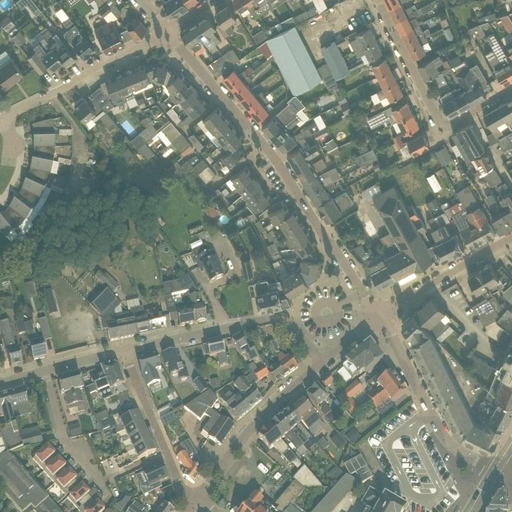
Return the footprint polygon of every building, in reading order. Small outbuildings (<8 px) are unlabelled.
[(26,4),(31,0),(17,0),(15,2),(21,8),(26,4)] [(110,9),(108,6),(104,1),(103,0),(101,0),(99,2),(101,3),(96,7),(102,15),(103,15),(110,9)] [(160,0),(167,7),(172,14),(177,11),(179,13),(188,6),(184,0),(160,0)] [(233,0),(241,11),(247,7),(253,17),(254,17),(258,14),(256,9),(249,0),(233,0)] [(265,0),(249,0),(256,9),(267,2),(265,0)] [(400,3),(405,0),(385,0),(389,8),(400,3)] [(477,0),(473,1),(475,10),(481,8),(478,0),(477,0)] [(114,13),(119,10),(113,3),(108,6),(110,9),(114,13)] [(414,11),(411,6),(404,10),(400,3),(389,8),(395,20),(414,11)] [(433,8),(430,3),(421,7),(423,11),(423,13),(433,8)] [(227,5),(215,12),(222,22),(217,25),(224,36),(233,30),(228,24),(236,18),(227,5)] [(307,10),(311,16),(319,12),(316,5),(307,10)] [(62,22),(68,16),(61,7),(55,12),(62,22)] [(94,29),(105,52),(123,43),(112,20),(117,18),(116,17),(117,17),(114,13),(110,9),(103,15),(102,15),(95,18),(99,26),(94,29)] [(311,16),(307,10),(294,17),(297,23),(311,16)] [(418,15),(416,10),(414,11),(395,20),(402,33),(413,27),(409,20),(415,17),(418,15)] [(494,12),(478,17),(480,23),(488,20),(496,18),(494,12)] [(511,20),(508,13),(501,16),(500,16),(494,19),(498,27),(504,23),(509,31),(511,29),(511,20)] [(216,28),(207,14),(198,20),(214,42),(220,38),(213,29),(216,28)] [(0,21),(0,23),(4,28),(6,31),(15,23),(7,15),(0,21)] [(297,23),(294,17),(293,15),(286,19),(290,27),(298,24),(297,23)] [(71,43),(73,44),(83,57),(94,48),(68,16),(62,22),(67,29),(63,32),(63,34),(71,43)] [(128,30),(134,38),(146,28),(136,16),(129,23),(132,27),(128,30)] [(34,24),(47,41),(62,60),(65,64),(75,56),(65,44),(62,46),(40,19),(34,24)] [(202,37),(208,46),(214,42),(198,20),(190,26),(199,39),(202,37)] [(278,31),(275,25),(269,28),(272,33),(278,31)] [(190,45),(198,54),(205,49),(199,39),(190,26),(181,32),(190,45)] [(266,40),(275,58),(302,44),(293,26),(266,40)] [(354,50),(376,39),(369,27),(356,33),(359,38),(357,39),(357,38),(350,41),(354,50)] [(417,34),(413,27),(402,33),(408,45),(426,36),(431,33),(428,28),(417,34)] [(449,41),(455,38),(449,27),(443,29),(449,41)] [(17,43),(25,40),(21,30),(12,34),(17,43)] [(257,42),(267,36),(263,30),(253,36),(257,42)] [(47,41),(42,46),(34,35),(28,40),(37,50),(27,57),(39,73),(49,65),(51,69),(62,60),(47,41)] [(344,36),(335,41),(337,46),(347,41),(344,36)] [(408,45),(414,57),(425,52),(421,44),(428,41),(426,36),(408,45)] [(369,58),(382,52),(376,39),(354,50),(358,57),(366,52),(369,58)] [(335,41),(321,48),(322,50),(321,51),(322,53),(323,53),(325,56),(311,63),(319,80),(323,78),(333,71),(336,78),(350,71),(347,65),(337,46),(335,41)] [(473,52),(479,48),(476,42),(470,45),(473,52)] [(275,58),(294,95),(319,80),(311,63),(302,44),(275,58)] [(507,64),(501,52),(498,47),(494,49),(493,50),(503,66),(504,66),(511,80),(511,79),(511,62),(507,64)] [(239,59),(232,48),(222,55),(226,62),(227,61),(230,66),(239,59)] [(418,65),(425,79),(439,71),(435,64),(442,61),(439,55),(443,52),(441,48),(434,51),(436,55),(418,65)] [(496,71),(504,84),(511,80),(504,66),(503,66),(493,50),(494,49),(493,48),(485,53),(493,66),(495,64),(498,69),(496,71)] [(11,81),(22,73),(11,57),(5,50),(0,53),(0,67),(1,68),(0,69),(0,80),(2,83),(0,85),(4,90),(13,83),(11,81)] [(457,71),(454,73),(462,87),(464,85),(467,90),(465,91),(472,105),(486,97),(483,91),(491,86),(489,84),(490,83),(489,81),(488,82),(486,79),(479,83),(465,60),(462,61),(459,55),(448,60),(451,66),(451,65),(452,67),(454,66),(457,71)] [(391,69),(385,57),(372,64),(378,76),(391,69)] [(164,82),(168,69),(169,64),(158,61),(157,66),(152,65),(146,68),(152,81),(155,80),(164,82)] [(217,69),(213,72),(217,77),(230,66),(227,61),(226,62),(221,65),(216,65),(216,66),(215,67),(217,69)] [(134,68),(144,89),(153,85),(151,82),(152,81),(146,68),(144,64),(134,68)] [(441,70),(442,72),(443,75),(444,75),(453,70),(452,67),(451,65),(451,66),(446,68),(441,70)] [(125,72),(134,93),(144,89),(134,68),(125,72)] [(164,82),(165,83),(162,85),(165,88),(164,89),(169,95),(187,80),(181,72),(177,75),(173,70),(168,69),(164,82)] [(224,77),(233,87),(248,75),(244,70),(239,75),(233,69),(224,77)] [(384,87),(397,81),(391,69),(378,76),(380,78),(384,87)] [(335,78),(336,78),(333,71),(323,78),(326,84),(336,79),(335,78)] [(134,93),(125,72),(116,76),(126,100),(135,96),(134,93)] [(435,82),(440,80),(443,84),(447,82),(444,75),(443,75),(442,72),(432,77),(435,82)] [(233,87),(241,98),(251,90),(246,84),(252,79),(248,75),(233,87)] [(107,110),(114,105),(115,106),(126,101),(126,100),(116,76),(106,80),(106,81),(101,83),(102,85),(93,92),(107,110)] [(194,88),(187,80),(169,95),(176,104),(180,100),(179,100),(194,88)] [(377,91),(381,99),(388,95),(390,100),(403,93),(397,81),(384,87),(377,91)] [(465,91),(460,94),(456,87),(451,90),(455,97),(462,110),(472,105),(465,91)] [(186,108),(201,95),(194,88),(179,100),(180,100),(186,108)] [(251,90),(241,98),(250,108),(265,96),(262,91),(256,96),(251,90)] [(443,103),(451,117),(462,110),(455,97),(451,90),(440,97),(443,103)] [(93,92),(91,94),(100,104),(94,109),(85,99),(75,107),(86,120),(91,116),(95,121),(107,110),(93,92)] [(347,101),(344,94),(338,97),(337,97),(340,104),(347,101)] [(193,116),(208,103),(201,95),(186,108),(190,113),(182,120),(174,110),(169,114),(178,124),(179,125),(181,124),(183,125),(187,123),(195,117),(193,116)] [(265,96),(250,108),(259,119),(268,111),(263,105),(269,100),(265,96)] [(141,107),(146,105),(142,97),(137,100),(141,107)] [(328,99),(321,102),(323,107),(330,104),(328,99)] [(372,104),(373,107),(375,110),(384,105),(381,100),(375,103),(372,104)] [(413,113),(407,100),(387,110),(385,107),(376,111),(379,117),(387,113),(393,123),(413,113)] [(353,112),(347,101),(340,104),(346,116),(353,112)] [(511,110),(506,101),(497,106),(506,121),(508,125),(510,123),(511,125),(511,110)] [(274,115),(262,127),(269,135),(291,116),(295,112),(297,110),(289,102),(274,115)] [(499,140),(497,137),(503,134),(498,126),(506,121),(497,106),(483,115),(493,132),(486,136),(491,145),(498,141),(499,140)] [(203,119),(210,127),(225,115),(218,107),(203,119)] [(106,111),(100,117),(111,130),(117,124),(106,111)] [(288,130),(296,122),(300,118),(295,113),(295,112),(291,116),(269,135),(277,144),(290,133),(288,130)] [(145,115),(146,117),(151,122),(154,120),(148,113),(145,115)] [(314,116),(319,128),(326,125),(320,113),(314,116)] [(399,135),(403,134),(419,125),(413,113),(393,123),(398,134),(393,137),(395,142),(401,139),(399,135)] [(231,123),(225,115),(210,127),(216,135),(231,123)] [(146,128),(152,123),(146,117),(141,121),(146,127),(146,128)] [(368,123),(365,117),(359,120),(362,126),(368,123)] [(145,143),(161,130),(171,122),(169,119),(157,129),(152,123),(146,128),(146,127),(138,134),(145,143)] [(17,237),(14,233),(22,226),(26,221),(30,225),(36,217),(31,214),(38,204),(49,180),(55,154),(54,127),(52,121),(32,126),(33,130),(34,152),(29,174),(20,194),(7,211),(0,216),(0,233),(9,244),(17,237)] [(301,128),(303,131),(297,135),(292,135),(290,133),(277,144),(282,150),(295,142),(297,141),(304,137),(313,132),(320,129),(316,121),(301,128)] [(180,133),(171,122),(161,130),(171,141),(180,133)] [(476,153),(485,148),(470,122),(461,127),(476,153)] [(223,143),(238,130),(231,123),(216,135),(223,143)] [(317,139),(328,133),(325,126),(320,129),(313,132),(317,139)] [(461,127),(453,132),(467,158),(476,153),(461,127)] [(226,154),(237,145),(245,138),(238,130),(223,143),(218,147),(220,149),(221,148),(226,154)] [(414,153),(430,146),(423,132),(403,143),(401,139),(395,142),(398,148),(404,145),(407,144),(409,147),(410,146),(414,153)] [(511,132),(504,136),(504,138),(499,140),(498,141),(507,157),(511,154),(511,132)] [(193,148),(180,133),(171,141),(181,153),(179,154),(180,154),(174,159),(176,161),(193,148)] [(188,137),(196,147),(201,143),(193,133),(188,137)] [(145,143),(138,134),(130,141),(138,150),(139,148),(148,159),(154,153),(145,143)] [(308,157),(308,158),(320,151),(316,143),(303,151),(301,148),(308,144),(304,137),(297,141),(295,142),(299,149),(287,156),(297,173),(304,169),(300,162),(308,157)] [(330,151),(338,146),(333,138),(325,142),(326,144),(330,151)] [(229,165),(233,169),(247,157),(243,153),(244,153),(237,145),(226,154),(222,157),(229,165)] [(442,164),(452,159),(445,146),(436,151),(442,164)] [(128,147),(122,152),(127,159),(133,154),(128,147)] [(372,148),(368,150),(363,153),(356,157),(361,166),(377,158),(372,148)] [(484,174),(493,169),(492,166),(495,164),(487,151),(474,158),(480,168),(474,171),(477,177),(484,173),(484,174)] [(304,169),(297,173),(304,183),(315,176),(318,175),(317,175),(318,174),(316,171),(325,165),(321,159),(312,164),(308,158),(308,157),(300,162),(304,169)] [(204,169),(211,178),(216,174),(203,159),(193,167),(199,173),(204,169)] [(187,172),(193,167),(187,160),(181,165),(187,172)] [(187,172),(181,165),(177,161),(167,169),(177,181),(187,172)] [(395,162),(384,167),(387,174),(399,169),(395,162)] [(379,163),(372,166),(375,171),(381,167),(379,163)] [(231,177),(232,178),(237,186),(253,174),(246,166),(231,177)] [(333,181),(337,178),(341,177),(335,167),(323,172),(318,175),(315,176),(304,183),(310,194),(333,180),(333,181)] [(442,176),(447,174),(443,167),(439,170),(442,176)] [(204,169),(199,173),(206,183),(211,178),(204,169)] [(493,169),(484,174),(488,182),(499,176),(495,169),(493,169)] [(434,173),(427,177),(435,191),(442,187),(434,173)] [(259,182),(255,177),(253,174),(237,186),(244,194),(259,182)] [(490,186),(502,180),(499,176),(488,182),(490,186)] [(317,204),(330,196),(327,191),(336,185),(333,181),(333,180),(310,194),(317,204)] [(265,190),(263,187),(259,182),(244,194),(250,202),(265,190)] [(382,191),(376,182),(363,190),(368,199),(382,191)] [(497,187),(498,188),(502,194),(498,196),(503,204),(504,203),(508,209),(505,211),(511,224),(511,193),(510,190),(507,192),(505,189),(508,187),(505,182),(502,184),(502,183),(497,187)] [(361,208),(374,200),(392,232),(386,236),(394,252),(402,248),(413,269),(434,258),(421,233),(407,208),(394,184),(382,191),(368,199),(360,204),(361,208)] [(469,185),(456,192),(465,208),(474,225),(477,224),(486,239),(495,234),(469,185)] [(215,190),(221,198),(225,196),(218,188),(215,190)] [(247,204),(248,205),(252,211),(253,212),(235,222),(239,227),(257,217),(254,212),(272,199),(265,190),(250,202),(247,204)] [(317,204),(327,221),(342,212),(341,210),(353,203),(346,191),(334,199),(331,195),(330,196),(317,204)] [(437,198),(426,204),(430,210),(440,204),(437,198)] [(281,200),(271,206),(274,211),(269,214),(274,223),(279,220),(291,212),(285,204),(284,205),(281,200)] [(492,216),(501,231),(511,225),(511,224),(505,211),(499,200),(492,203),(497,213),(492,216)] [(211,203),(204,209),(211,218),(218,212),(211,203)] [(427,229),(420,217),(419,217),(412,205),(407,208),(421,233),(424,231),(427,229)] [(453,218),(470,248),(486,239),(477,224),(474,225),(465,208),(452,215),(454,218),(453,218)] [(284,229),(300,218),(295,210),(291,212),(279,220),(284,229)] [(431,245),(424,231),(421,233),(434,258),(436,262),(442,259),(446,258),(450,256),(453,254),(438,226),(441,225),(438,220),(436,222),(433,217),(427,220),(438,241),(431,245)] [(306,227),(300,218),(284,229),(290,237),(306,227)] [(263,227),(259,220),(256,221),(255,223),(260,232),(267,228),(268,229),(273,226),(271,223),(263,227)] [(447,228),(445,223),(441,225),(438,226),(453,254),(455,253),(460,252),(463,249),(455,233),(451,235),(447,228)] [(39,233),(42,228),(37,224),(34,229),(39,233)] [(311,236),(306,227),(290,237),(295,246),(311,236)] [(127,247),(122,236),(114,239),(118,250),(127,247)] [(317,245),(311,236),(295,246),(301,255),(312,248),(317,245)] [(356,239),(359,245),(362,243),(365,241),(363,236),(356,239)] [(267,246),(271,254),(278,250),(276,245),(280,244),(279,241),(275,243),(275,242),(267,246)] [(108,255),(116,251),(113,245),(105,249),(108,255)] [(195,259),(195,260),(201,273),(204,272),(209,284),(222,277),(216,264),(218,263),(212,251),(209,253),(205,245),(191,251),(195,259)] [(316,253),(312,248),(301,255),(302,258),(300,268),(318,271),(319,271),(321,261),(320,261),(316,253)] [(365,250),(366,251),(359,255),(367,265),(370,263),(372,268),(373,268),(374,269),(371,271),(374,276),(380,286),(388,282),(383,272),(380,267),(381,266),(375,255),(374,256),(370,248),(365,250)] [(392,261),(390,262),(398,277),(401,283),(416,275),(413,269),(402,248),(394,252),(388,255),(392,261)] [(278,250),(271,254),(273,259),(275,259),(281,256),(278,250)] [(108,255),(107,256),(111,262),(120,257),(116,251),(108,255)] [(388,282),(398,277),(390,262),(387,264),(383,257),(382,257),(379,253),(375,255),(381,266),(380,267),(383,272),(388,282)] [(68,254),(53,270),(57,274),(73,258),(68,254)] [(250,257),(241,260),(245,277),(254,275),(250,257)] [(494,295),(495,294),(493,291),(500,288),(495,280),(500,278),(490,262),(480,269),(494,295)] [(309,285),(308,284),(317,279),(318,271),(300,268),(288,276),(298,292),(309,285)] [(473,305),(485,325),(496,318),(497,319),(499,318),(500,316),(504,311),(500,304),(494,295),(480,269),(468,275),(477,291),(481,288),(487,297),(473,305)] [(99,272),(94,278),(112,294),(118,288),(104,274),(103,276),(99,272)] [(285,286),(289,297),(298,292),(288,276),(281,280),(284,286),(285,286)] [(260,310),(274,307),(291,303),(289,297),(285,286),(284,286),(270,289),(268,281),(267,279),(254,282),(257,292),(260,310)] [(28,298),(36,296),(32,282),(24,285),(28,298)] [(511,283),(504,290),(503,294),(511,302),(511,283)] [(188,292),(189,298),(191,305),(195,324),(206,322),(203,306),(199,306),(196,290),(192,284),(163,290),(165,298),(172,297),(176,296),(176,295),(188,292)] [(126,313),(120,315),(115,316),(114,312),(120,304),(104,288),(88,304),(101,316),(103,330),(107,329),(110,342),(137,336),(134,321),(133,321),(131,322),(129,313),(126,314),(126,313)] [(43,293),(49,316),(57,313),(51,290),(43,293)] [(178,321),(179,327),(195,324),(191,305),(174,309),(172,297),(165,298),(167,311),(172,310),(175,321),(178,321)] [(446,312),(432,297),(414,313),(436,337),(449,324),(441,316),(446,312)] [(13,310),(12,299),(4,299),(4,310),(13,310)] [(508,307),(504,301),(500,304),(504,311),(508,307)] [(511,310),(508,307),(504,311),(500,316),(499,318),(497,319),(496,320),(504,327),(511,333),(511,310)] [(28,320),(33,312),(26,308),(21,315),(28,320)] [(147,318),(145,319),(143,308),(139,309),(130,311),(131,317),(132,316),(133,321),(134,321),(137,336),(139,336),(150,333),(147,318)] [(163,315),(160,316),(158,309),(151,310),(152,317),(147,318),(150,333),(166,330),(163,315)] [(411,341),(424,367),(435,390),(455,429),(458,427),(459,429),(461,431),(463,432),(461,437),(490,452),(499,435),(498,434),(502,427),(489,420),(477,412),(470,409),(483,385),(436,337),(414,313),(402,324),(411,334),(412,334),(414,340),(411,341)] [(496,318),(485,325),(487,328),(484,332),(497,339),(504,327),(496,320),(497,319),(496,318)] [(38,321),(43,342),(51,340),(46,319),(38,321)] [(15,322),(18,335),(25,333),(22,320),(15,322)] [(11,367),(23,364),(18,349),(16,349),(12,334),(8,321),(0,323),(0,328),(2,337),(3,336),(11,367)] [(37,343),(31,321),(23,322),(33,362),(46,358),(42,342),(37,343)] [(253,331),(257,339),(263,336),(259,328),(253,331)] [(231,342),(237,352),(241,357),(245,355),(249,363),(258,357),(250,344),(246,347),(240,337),(231,342)] [(227,366),(225,354),(222,341),(206,344),(206,346),(203,347),(205,357),(208,356),(209,358),(217,356),(220,367),(227,366)] [(267,345),(273,356),(279,352),(273,341),(267,345)] [(371,369),(382,361),(371,347),(366,346),(358,352),(371,369)] [(511,347),(511,348),(510,347),(502,360),(497,369),(499,370),(499,371),(498,371),(505,375),(511,378),(511,347)] [(180,360),(178,361),(177,358),(175,352),(162,355),(165,367),(168,366),(171,377),(178,375),(179,381),(188,379),(186,368),(182,368),(180,360)] [(347,361),(345,363),(347,365),(342,368),(351,379),(362,370),(365,374),(371,369),(358,352),(348,360),(347,361)] [(141,375),(147,388),(160,382),(155,371),(160,369),(156,354),(137,359),(141,375)] [(297,368),(289,357),(289,356),(285,359),(282,354),(276,358),(279,363),(275,366),(284,378),(297,368)] [(471,355),(466,365),(477,370),(477,371),(488,377),(493,368),(493,367),(492,366),(471,355)] [(257,368),(262,366),(259,358),(253,360),(257,368)] [(262,364),(274,385),(284,378),(275,366),(271,369),(266,361),(262,364)] [(101,369),(103,373),(91,378),(94,386),(120,375),(117,367),(114,365),(108,367),(101,369)] [(258,381),(267,375),(262,367),(253,373),(258,381)] [(491,395),(511,403),(511,378),(505,375),(498,371),(499,371),(497,370),(489,390),(489,392),(491,395)] [(258,381),(253,373),(244,379),(242,378),(234,385),(240,392),(237,395),(239,399),(249,411),(262,400),(251,387),(258,381)] [(377,384),(370,389),(367,391),(370,395),(367,397),(371,403),(398,383),(391,373),(377,384)] [(75,408),(83,407),(82,403),(83,403),(80,391),(83,390),(79,375),(68,377),(75,408)] [(94,386),(86,389),(87,391),(88,391),(89,394),(96,392),(99,399),(103,401),(112,397),(116,396),(125,392),(127,391),(120,375),(94,386)] [(68,377),(57,380),(61,396),(64,395),(68,410),(69,415),(77,413),(75,408),(68,377)] [(321,383),(326,388),(333,382),(328,377),(321,383)] [(376,378),(366,385),(370,389),(377,384),(374,379),(376,378)] [(208,390),(200,379),(193,384),(201,395),(208,390)] [(219,379),(211,381),(212,390),(220,388),(219,379)] [(334,381),(326,388),(331,393),(339,386),(334,381)] [(361,389),(356,383),(349,388),(354,394),(361,389)] [(391,404),(406,393),(398,383),(371,403),(376,409),(388,400),(391,404)] [(328,399),(317,387),(306,396),(325,417),(330,413),(322,404),(328,399)] [(28,406),(24,389),(7,393),(11,411),(28,406)] [(208,391),(184,408),(200,421),(204,414),(211,419),(204,429),(211,435),(209,438),(220,446),(233,427),(210,411),(217,401),(210,391),(208,391)] [(237,395),(233,398),(227,392),(219,399),(238,421),(249,411),(239,399),(237,395)] [(489,392),(487,398),(485,397),(482,404),(494,410),(495,408),(503,412),(502,415),(509,419),(511,412),(511,403),(491,395),(489,392)] [(0,395),(0,416),(0,418),(3,417),(5,428),(0,428),(0,430),(8,455),(9,455),(23,449),(18,436),(11,411),(7,393),(0,395)] [(320,421),(302,400),(288,412),(298,425),(301,423),(308,431),(320,421)] [(170,408),(173,413),(183,408),(180,403),(170,408)] [(482,404),(477,412),(489,420),(502,427),(504,428),(509,419),(502,415),(503,412),(495,408),(494,410),(482,404)] [(346,410),(351,416),(357,412),(352,405),(346,410)] [(94,417),(97,424),(99,424),(109,419),(105,412),(94,417)] [(299,426),(298,425),(288,412),(279,419),(305,452),(306,451),(302,447),(307,443),(296,428),(299,426)] [(332,412),(326,417),(332,424),(338,419),(332,412)] [(111,418),(110,419),(117,435),(124,431),(142,423),(137,413),(125,418),(123,413),(111,418)] [(296,452),(301,456),(305,452),(279,419),(269,427),(280,441),(284,438),(296,452)] [(146,433),(142,423),(124,431),(126,436),(121,439),(123,444),(129,441),(146,433)] [(258,437),(259,438),(269,450),(273,447),(282,456),(289,450),(280,441),(269,427),(258,437)] [(104,430),(106,437),(112,435),(110,428),(104,430)] [(23,449),(34,446),(42,444),(39,431),(18,436),(23,449)] [(357,441),(351,432),(344,437),(351,445),(357,441)] [(131,446),(125,449),(128,454),(133,451),(151,443),(146,433),(129,441),(131,446)] [(345,444),(338,435),(331,441),(338,449),(345,444)] [(323,438),(317,443),(323,450),(329,446),(323,438)] [(53,441),(48,444),(53,453),(58,450),(53,441)] [(135,456),(130,459),(132,463),(155,452),(151,443),(133,451),(135,456)] [(193,484),(202,472),(192,465),(198,456),(192,445),(182,451),(179,447),(173,451),(177,457),(176,458),(183,468),(181,472),(183,477),(193,484)] [(43,472),(57,460),(53,456),(54,454),(47,446),(32,460),(43,472)] [(65,465),(71,461),(64,453),(59,457),(65,465)] [(0,490),(10,502),(15,507),(18,511),(59,511),(48,499),(9,455),(8,455),(0,458),(0,490)] [(360,457),(344,466),(350,476),(355,473),(361,484),(372,478),(360,457)] [(57,460),(43,472),(54,484),(68,472),(64,468),(65,466),(58,459),(57,460)] [(76,477),(81,473),(75,465),(70,469),(76,477)] [(149,470),(146,472),(142,473),(147,484),(139,487),(143,496),(161,488),(159,483),(167,479),(161,465),(154,468),(154,467),(149,469),(149,470)] [(322,488),(304,467),(293,480),(295,482),(296,481),(305,488),(322,488)] [(337,487),(345,477),(338,470),(330,479),(337,487)] [(68,472),(54,484),(66,497),(79,485),(74,480),(76,478),(69,471),(68,472)] [(275,504),(279,507),(275,511),(285,511),(293,504),(306,489),(305,488),(296,481),(295,482),(275,504)] [(78,511),(91,499),(87,495),(89,493),(82,485),(67,499),(78,511)] [(174,511),(169,509),(176,498),(171,486),(160,491),(165,502),(157,511),(138,511),(131,507),(127,511),(174,511)] [(328,497),(335,488),(323,488),(323,494),(328,497)] [(402,511),(404,510),(384,498),(384,499),(369,491),(361,505),(368,509),(365,511),(402,511)] [(124,493),(115,506),(123,511),(131,498),(124,493)] [(506,497),(506,496),(497,494),(497,495),(496,495),(486,511),(506,511),(507,497),(506,497)] [(275,511),(266,504),(264,506),(261,504),(263,501),(255,495),(240,511),(275,511)] [(96,504),(91,499),(78,511),(102,511),(104,510),(97,502),(96,504)] [(8,511),(15,507),(10,502),(3,508),(6,511),(8,511)]
